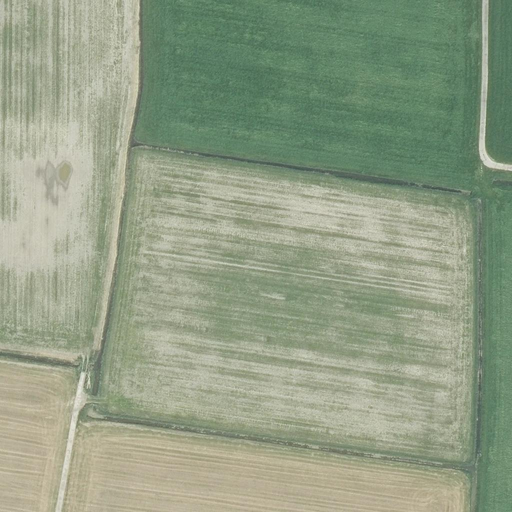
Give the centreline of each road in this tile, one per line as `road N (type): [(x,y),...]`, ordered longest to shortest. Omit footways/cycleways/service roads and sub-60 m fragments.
road 1 (track): [(485,0),(482,154),(489,164),(511,167)]
road 2 (track): [(57,511),(86,355)]
